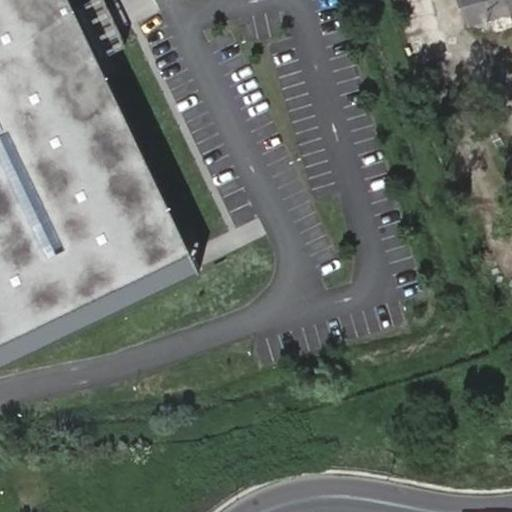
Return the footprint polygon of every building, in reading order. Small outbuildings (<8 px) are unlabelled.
[(0,0),(0,339),(192,248),(104,66),(80,14),(73,0),(0,0)] [(488,16),(482,0),(462,0),(469,22),(488,16)] [(511,0),(482,0),(488,16),(511,8),(511,0)] [(131,53),(107,2),(80,14),(104,66),(131,53)] [(192,248),(0,339),(0,362),(201,267),(192,248)]
